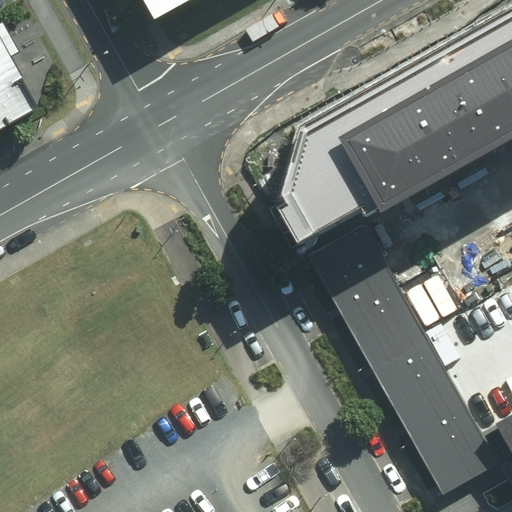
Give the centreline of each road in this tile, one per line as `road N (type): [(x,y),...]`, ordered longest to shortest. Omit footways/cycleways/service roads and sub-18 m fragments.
road 1 (unclassified): [(162,125),(381,511)]
road 2 (unclassified): [(382,0),(162,125)]
road 3 (unclassified): [(162,125),(0,203)]
road 4 (unclassified): [(85,0),(162,125)]
